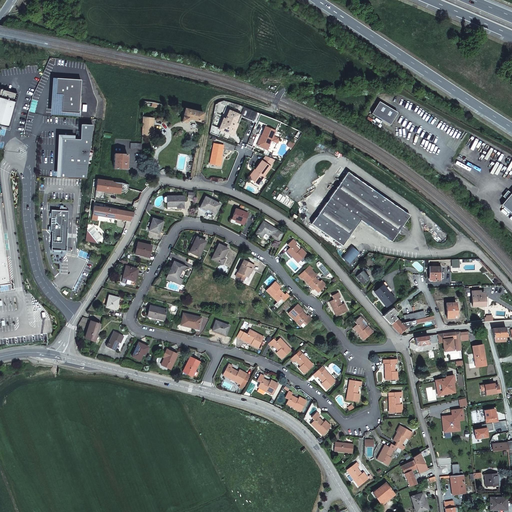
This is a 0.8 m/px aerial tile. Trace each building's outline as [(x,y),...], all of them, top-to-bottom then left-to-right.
[(56,79),(55,93),(62,93),(62,97),(61,113),(79,114),(81,81),(56,79)] [(16,103),(18,95),(0,90),(0,91),(0,126),(9,129),(16,103)] [(397,114),(379,103),(371,115),(390,126),(397,114)] [(188,119),(201,122),(203,113),(184,109),(181,122),(185,122),(187,122),(188,119)] [(223,124),(220,131),(230,135),(235,124),(237,124),(240,116),(228,111),(225,119),(223,119),(221,124),(223,124)] [(143,117),(142,134),(152,135),(152,118),(143,117)] [(60,178),(86,179),(93,126),(81,125),(80,140),(61,139),(60,178)] [(268,144),(269,145),(275,131),(265,126),(261,135),(263,136),(262,138),(260,138),(257,145),(266,149),(267,145),(268,144)] [(213,143),(208,163),(218,166),(222,150),(221,149),(222,145),(213,143)] [(114,155),(114,162),(114,169),(126,169),(127,155),(114,155)] [(270,160),(271,158),(266,156),(262,162),(256,171),(250,180),(259,185),(271,167),(270,167),(273,162),(270,160)] [(310,225),(314,227),(342,246),(359,220),(391,242),(409,215),(347,172),(310,225)] [(128,178),(126,177),(114,175),(113,182),(120,184),(126,185),(128,178)] [(113,182),(97,180),(94,198),(103,199),(104,192),(119,193),(120,184),(113,182)] [(139,199),(143,191),(136,190),(133,202),(139,199)] [(506,200),(501,206),(511,215),(511,192),(510,195),(506,192),(502,197),(506,200)] [(177,208),(183,208),(183,196),(167,196),(167,206),(177,206),(177,208)] [(207,209),(216,213),(221,204),(206,197),(201,207),(207,210),(207,209)] [(110,209),(93,206),(92,215),(91,220),(97,221),(98,216),(108,218),(110,209)] [(60,210),(51,210),(50,232),(52,233),(51,250),(66,251),(68,211),(66,211),(66,208),(60,207),(60,210)] [(133,213),(110,209),(108,218),(130,221),(133,213)] [(232,218),(244,223),(248,214),(235,209),(232,218)] [(6,256),(0,213),(0,284),(11,283),(7,256),(6,256)] [(149,231),(159,233),(163,221),(153,218),(149,231)] [(280,241),(284,233),(279,230),(277,234),(276,233),(278,229),(264,220),(257,233),(263,237),(266,232),(280,241)] [(190,252),(199,256),(206,242),(197,237),(194,243),(195,243),(190,252)] [(299,250),(294,244),(296,242),(293,239),(288,244),(291,247),(287,251),(298,262),(307,253),(302,248),(299,250)] [(143,256),(149,258),(152,246),(138,243),(136,254),(143,256)] [(224,258),(228,249),(219,244),(212,259),(223,264),(225,259),(224,258)] [(251,269),(253,270),(255,265),(244,260),(238,272),(248,277),(251,269)] [(175,262),(168,275),(167,279),(180,285),(183,279),(179,277),(181,273),(184,266),(175,262)] [(314,290),(315,289),(317,287),(321,290),(327,285),(323,281),(321,283),(315,277),(318,275),(312,269),(313,268),(310,265),(299,275),(302,279),(303,278),(314,290)] [(440,278),(439,272),(441,272),(441,266),(430,266),(430,279),(440,279),(440,278)] [(124,279),(128,280),(132,281),(131,284),(135,284),(138,270),(127,267),(124,279)] [(362,285),(370,279),(363,271),(356,277),(362,285)] [(284,301),(289,296),(286,293),(284,295),(279,289),(280,287),(275,282),(266,290),(278,302),(281,298),(284,301)] [(382,284),(383,285),(389,292),(391,290),(384,282),(382,284)] [(389,292),(383,285),(376,291),(382,299),(381,300),(386,307),(395,299),(389,292)] [(382,299),(376,291),(374,292),(381,300),(382,299)] [(342,305),(338,298),(341,296),(339,292),(333,296),(334,299),(330,301),(337,316),(348,311),(345,304),(342,305)] [(472,306),(485,305),(484,293),(472,294),(472,306)] [(119,304),(120,298),(110,296),(107,308),(117,310),(119,304)] [(447,318),(456,317),(456,302),(446,303),(447,318)] [(307,324),(312,319),(309,316),(307,318),(306,316),(307,315),(303,311),(304,310),(298,305),(289,314),(301,325),(304,322),(307,324)] [(158,317),(166,318),(168,310),(151,306),(148,317),(157,319),(158,317)] [(397,314),(392,308),(383,315),(383,316),(390,324),(396,319),(394,316),(397,314)] [(424,311),(414,313),(415,320),(423,318),(426,318),(424,311)] [(404,316),(406,323),(415,320),(414,313),(404,316)] [(182,325),(199,329),(202,318),(184,314),(182,325)] [(434,320),(433,316),(426,318),(423,318),(415,320),(406,323),(401,324),(396,319),(390,324),(399,334),(405,329),(405,330),(409,326),(416,325),(416,324),(434,320)] [(364,341),(374,333),(361,317),(355,322),(357,325),(353,328),(364,341)] [(218,333),(226,336),(230,326),(217,321),(213,331),(218,333)] [(98,336),(98,334),(101,325),(92,322),(86,339),(96,342),(98,336)] [(505,328),(491,329),(492,330),(493,337),(500,336),(505,336),(507,336),(505,328)] [(251,345),(258,349),(264,338),(250,330),(248,334),(241,331),(237,337),(244,341),(245,338),(252,342),(251,345)] [(120,343),(121,344),(125,337),(115,332),(108,348),(115,351),(120,343)] [(456,338),(455,332),(437,334),(439,344),(444,343),(443,339),(456,338)] [(436,335),(415,338),(416,346),(437,342),(436,335)] [(276,342),(274,339),(268,344),(271,347),(273,345),(279,351),(276,353),(282,359),(291,350),(280,338),(276,342)] [(144,354),(146,355),(149,348),(140,343),(133,357),(141,361),(144,354)] [(476,361),(485,360),(482,344),(471,346),(473,355),(475,354),(476,361)] [(162,365),(172,370),(178,355),(168,350),(164,357),(166,358),(162,365)] [(296,354),(290,360),(293,363),(295,361),(301,367),(299,369),(304,374),(313,366),(302,353),(298,357),(296,354)] [(196,371),(195,371),(200,362),(191,357),(183,372),(192,377),(196,371)] [(398,380),(398,372),(395,372),(395,364),(398,364),(398,360),(384,360),(384,364),(385,364),(386,380),(398,380)] [(238,372),(231,368),(232,366),(229,364),(223,375),(241,384),(239,387),(243,388),(249,376),(246,374),(246,373),(240,369),(238,372)] [(321,373),(318,370),(312,376),(315,379),(317,377),(323,383),(321,385),(326,391),(336,382),(325,370),(321,373)] [(271,383),(264,379),(265,376),(261,374),(258,380),(261,382),(259,387),(273,395),(279,384),(272,380),(271,383)] [(435,381),(437,391),(439,390),(440,394),(446,392),(446,394),(454,392),(453,382),(454,382),(453,375),(445,377),(446,381),(445,381),(442,380),(442,381),(440,380),(435,381)] [(358,394),(359,387),(362,387),(363,383),(350,381),(347,401),(359,403),(361,395),(358,394)] [(494,383),(483,384),(480,385),(481,389),(484,388),(485,394),(499,392),(498,384),(494,384),(494,383)] [(287,404),(301,412),(307,401),(300,397),(298,399),(291,396),(293,393),(289,391),(285,398),(289,400),(287,404)] [(402,393),(395,393),(395,397),(390,397),(390,414),(403,413),(403,405),(400,405),(400,397),(402,397),(402,393)] [(442,419),(444,432),(459,430),(458,420),(463,419),(462,409),(451,410),(452,416),(451,415),(450,414),(449,414),(448,415),(448,416),(448,418),(442,419)] [(324,423),(318,417),(320,415),(317,412),(312,417),(315,420),(311,424),(323,435),(331,427),(325,421),(324,423)] [(395,447),(398,448),(402,451),(404,447),(401,445),(405,438),(408,440),(412,433),(401,426),(392,441),(397,443),(395,447)] [(351,454),(354,445),(335,441),(333,450),(351,454)] [(507,449),(506,442),(491,444),(492,451),(507,450),(507,449)] [(395,447),(391,444),(389,448),(385,445),(377,459),(388,466),(392,459),(389,457),(393,450),(396,452),(398,448),(395,447)] [(427,469),(419,453),(413,457),(412,457),(413,460),(416,468),(418,472),(427,469)] [(416,468),(413,460),(401,466),(404,473),(402,475),(404,480),(407,479),(410,486),(416,483),(410,471),(411,470),(416,468)] [(361,475),(357,469),(359,467),(356,463),(346,471),(350,476),(358,487),(368,480),(363,473),(361,475)] [(485,486),(498,485),(497,473),(484,474),(485,486)] [(453,475),(439,476),(440,479),(450,478),(452,495),(464,493),(462,474),(460,475),(453,475)] [(382,504),(394,494),(385,483),(373,493),(382,504)] [(416,511),(427,509),(425,503),(422,493),(410,496),(415,511),(416,511)] [(506,509),(506,504),(506,497),(489,497),(489,509),(506,509)]
